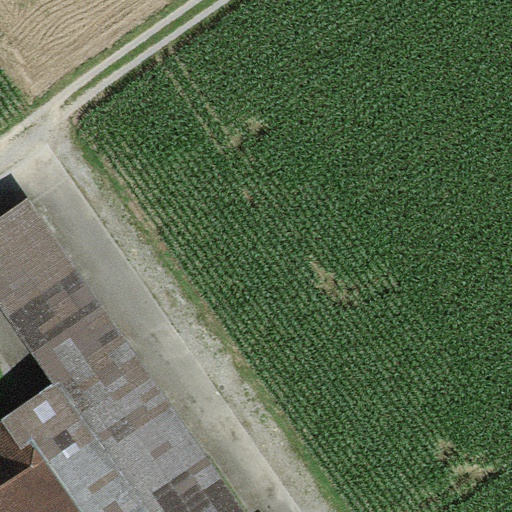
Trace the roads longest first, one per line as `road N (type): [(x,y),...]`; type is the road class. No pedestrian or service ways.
road 1 (track): [(301,511),(40,124),(0,151)]
road 2 (track): [(218,0),(40,124)]
